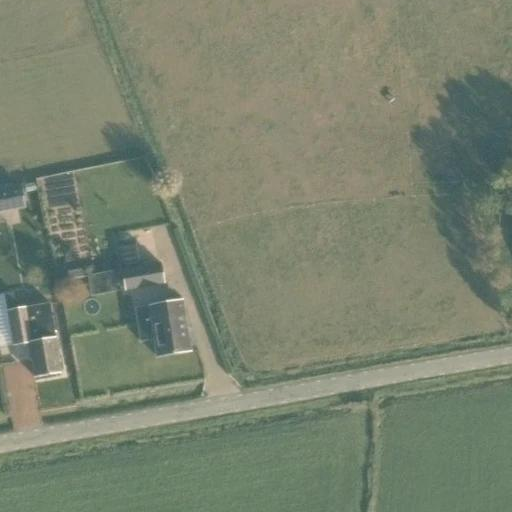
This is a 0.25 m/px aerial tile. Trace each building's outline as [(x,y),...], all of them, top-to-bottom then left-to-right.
[(0,208),(25,204),(21,185),(0,189),(0,208)] [(153,265),(151,253),(119,259),(125,291),(164,284),(160,263),(153,265)] [(105,291),(103,275),(88,277),(90,293),(105,291)] [(29,361),(31,361),(34,378),(59,373),(57,361),(59,361),(48,303),(15,309),(12,292),(0,294),(0,345),(1,347),(26,343),(29,361)] [(146,306),(156,357),(190,350),(181,303),(146,306)]
